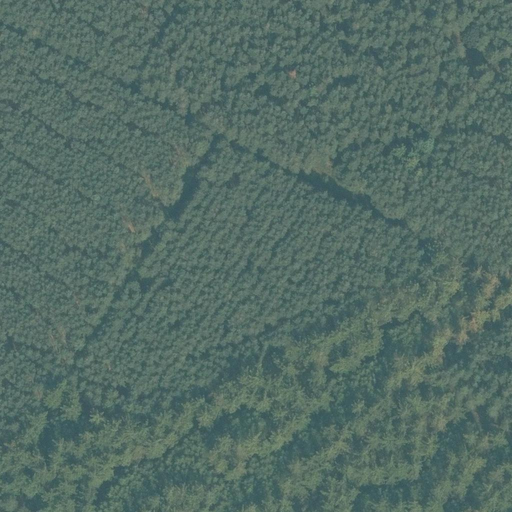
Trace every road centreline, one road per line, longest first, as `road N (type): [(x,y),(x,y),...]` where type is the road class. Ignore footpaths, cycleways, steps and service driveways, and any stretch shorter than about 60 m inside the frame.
road 1 (track): [(511,276),(454,261),(428,229),(0,20)]
road 2 (track): [(271,511),(390,378),(437,339),(511,297)]
